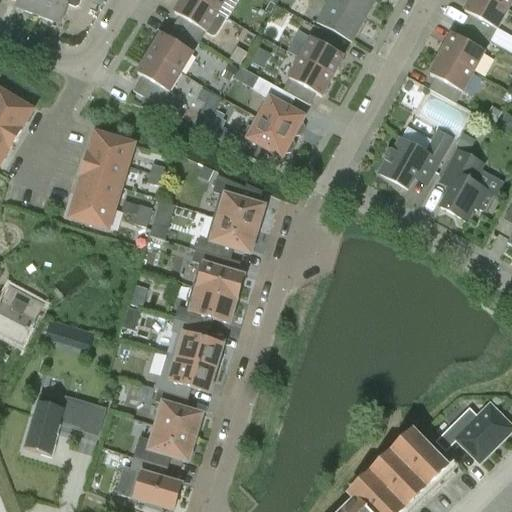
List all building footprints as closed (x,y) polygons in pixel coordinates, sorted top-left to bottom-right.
[(6,0),(18,5),(15,10),(37,19),(44,0),(6,0)] [(44,0),(37,19),(59,27),(67,6),(75,9),(79,7),(81,0),(44,0)] [(191,0),(182,0),(173,16),(178,19),(172,30),(199,46),(206,34),(212,38),(216,37),(226,20),(217,15),(217,16),(191,0)] [(226,0),(191,0),(217,16),(217,15),(226,0)] [(329,0),(328,2),(364,22),(375,0),(329,0)] [(462,29),(486,42),(493,30),(496,32),(507,12),(484,0),(471,0),(463,14),(469,17),(462,29)] [(511,0),(484,0),(507,12),(511,3),(511,0)] [(364,22),(328,2),(316,25),(351,45),(364,22)] [(440,57),(472,75),(483,55),(480,53),(486,42),(462,29),(456,40),(451,37),(440,57)] [(165,40),(160,37),(148,57),(180,76),(199,46),(172,30),(165,40)] [(344,45),(342,44),(316,30),(299,62),(332,79),(343,59),(337,57),(344,45)] [(239,50),(232,63),(240,67),(246,55),(239,50)] [(133,94),(162,112),(172,96),(169,95),(170,93),(180,76),(148,57),(137,76),(142,79),(133,94)] [(472,75),(440,57),(429,77),(434,80),(427,92),(451,105),(458,93),(461,95),(472,75)] [(316,96),(321,99),(332,79),(299,62),(282,93),(287,96),(309,108),(316,96)] [(238,72),(230,67),(222,80),(230,85),(238,72)] [(304,130),(301,124),(304,119),(282,107),(287,96),(282,93),(258,80),(252,92),(269,101),(258,121),(293,140),(294,138),(300,138),(304,130)] [(32,113),(0,93),(0,119),(21,132),(21,131),(32,113)] [(205,105),(198,116),(209,122),(216,111),(205,105)] [(492,111),(486,122),(495,127),(501,116),(492,111)] [(0,119),(0,145),(10,151),(21,132),(0,119)] [(281,161),(284,156),(290,155),(294,148),(292,142),(293,140),(258,121),(247,141),(230,132),(222,147),(252,161),(259,149),(281,161)] [(222,147),(230,132),(215,125),(207,139),(222,147)] [(385,164),(378,176),(407,192),(421,168),(433,174),(451,143),(437,136),(433,143),(405,128),(392,152),(387,154),(384,159),(385,164)] [(133,147),(95,136),(89,157),(88,156),(88,157),(127,169),(133,147)] [(474,142),(462,136),(455,149),(466,155),(474,142)] [(0,145),(0,165),(9,151),(9,152),(10,151),(0,145)] [(439,210),(465,224),(474,209),(477,211),(485,215),(495,198),(472,185),(477,176),(474,174),(479,165),(457,153),(439,185),(450,191),(439,210)] [(88,157),(82,178),(121,190),(127,169),(88,157)] [(152,166),(150,176),(162,180),(165,170),(152,166)] [(150,176),(147,185),(159,189),(162,180),(150,176)] [(82,179),(76,199),(114,211),(121,190),(82,178),(81,179),(82,179)] [(213,194),(220,196),(213,219),(257,232),(265,208),(242,202),(245,191),(218,178),(213,194)] [(114,211),(76,199),(70,220),(108,232),(114,211)] [(152,211),(140,208),(137,217),(149,221),(152,211)] [(137,217),(134,227),(146,231),(149,221),(137,217)] [(250,256),(257,232),(213,219),(206,242),(199,240),(195,252),(224,260),(227,250),(250,256)] [(164,242),(167,230),(154,226),(151,233),(150,238),(164,242)] [(224,260),(195,252),(192,264),(199,266),(192,289),(236,302),(244,278),(222,271),(225,261),(224,260)] [(43,306),(10,289),(0,309),(0,334),(22,347),(43,306)] [(185,311),(178,309),(174,321),(203,330),(207,319),(229,326),(236,302),(192,289),(185,311)] [(48,322),(43,340),(72,349),(77,330),(48,322)] [(210,333),(180,323),(177,334),(184,336),(176,363),(217,375),(224,348),(207,343),(210,333)] [(155,353),(149,374),(161,378),(167,356),(155,353)] [(217,375),(176,363),(170,383),(164,382),(161,393),(183,399),(185,400),(188,391),(210,398),(217,375)] [(123,386),(122,403),(152,404),(153,387),(123,386)] [(161,393),(159,392),(155,404),(162,406),(155,429),(195,440),(202,416),(180,410),(183,399),(161,393)] [(30,457),(55,465),(64,435),(76,438),(84,412),(71,408),(68,418),(43,411),(30,457)] [(455,442),(479,466),(511,433),(511,431),(489,409),(460,438),(450,429),(434,444),(444,454),(455,442)] [(195,440),(155,429),(151,442),(140,439),(133,460),(162,469),(165,458),(188,464),(195,440)] [(455,477),(413,434),(348,498),(353,503),(343,511),(404,511),(425,492),(432,499),(455,477)] [(133,460),(130,472),(137,475),(129,500),(145,505),(144,509),(154,511),(160,511),(161,510),(169,511),(174,511),(182,486),(159,480),(162,469),(133,460)]
